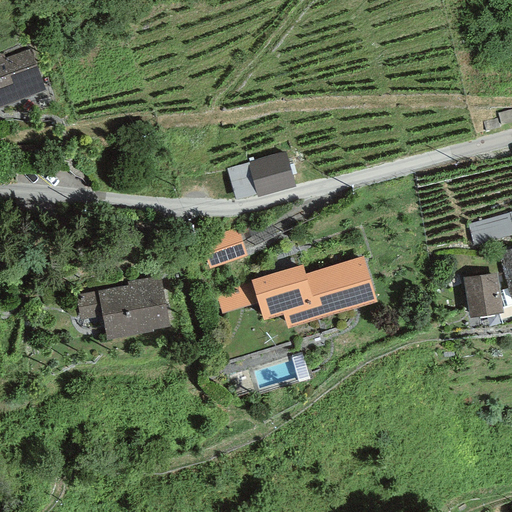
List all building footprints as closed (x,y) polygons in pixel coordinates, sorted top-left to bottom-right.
[(0,52),(0,106),(45,90),(29,50),(5,59),(2,52),(0,52)] [(257,194),(258,197),(295,188),(286,152),(248,162),(248,163),(257,194)] [(236,201),(257,194),(248,163),(227,169),(236,201)] [(511,213),(468,226),(474,247),(511,236),(511,211),(511,212),(511,213)] [(235,227),(198,239),(209,270),(246,257),(235,227)] [(511,248),(497,254),(511,298),(511,248)] [(283,314),(287,328),(377,302),(364,257),(305,274),(302,264),(251,281),(258,304),(262,320),(283,314)] [(497,273),(463,278),(470,319),(503,314),(497,273)] [(75,294),(80,321),(102,317),(106,341),(151,333),(151,331),(170,327),(161,275),(127,281),(127,285),(75,294)] [(223,314),(258,304),(251,281),(216,291),(223,314)]
